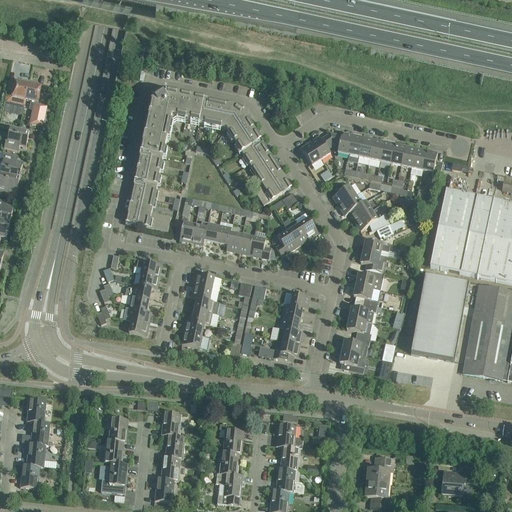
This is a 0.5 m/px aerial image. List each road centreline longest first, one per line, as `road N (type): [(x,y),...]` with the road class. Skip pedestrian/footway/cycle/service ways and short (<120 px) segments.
road 1 (track): [(51,0),(511,108)]
road 2 (residential): [(181,259),(115,245),(148,83),(252,106),(279,147)]
road 3 (tertiary): [(47,345),(42,316),(113,0)]
road 4 (motorway): [(210,0),(511,65)]
road 5 (motorway): [(511,40),(322,0)]
road 6 (residential): [(279,147),(332,117),(460,146)]
road 7 (tertiary): [(225,386),(71,365),(47,345)]
road 8 (tertiary): [(346,400),(511,428)]
road 9 (residential): [(279,147),(341,240),(333,292)]
road 10 (residential): [(333,292),(181,259)]
